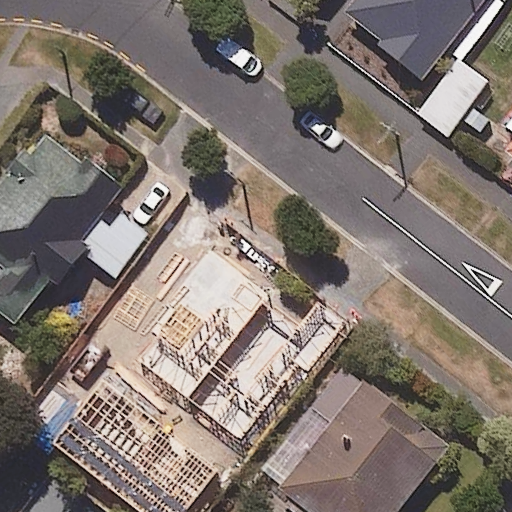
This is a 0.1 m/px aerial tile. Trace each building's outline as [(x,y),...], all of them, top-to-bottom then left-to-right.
[(494,0),(362,0),(350,16),(427,81),(494,0)] [(497,125),(475,107),(493,85),(464,63),(423,115),(451,137),(465,120),(487,137),(497,125)] [(511,124),(498,143),(511,153),(511,124)] [(91,172),(49,137),(0,195),(0,309),(20,327),(58,282),(64,288),(91,255),(119,279),(153,237),(118,207),(131,192),(97,164),(91,172)] [(124,284),(151,306),(120,343),(163,379),(138,410),(168,434),(195,402),(228,429),(288,357),(257,331),(274,309),(200,247),(224,218),(197,196),(124,284)] [(408,511),(456,448),(350,370),(271,476),(297,496),(286,511),(288,511),(408,511)] [(107,407),(82,388),(48,435),(72,453),(107,407)]
